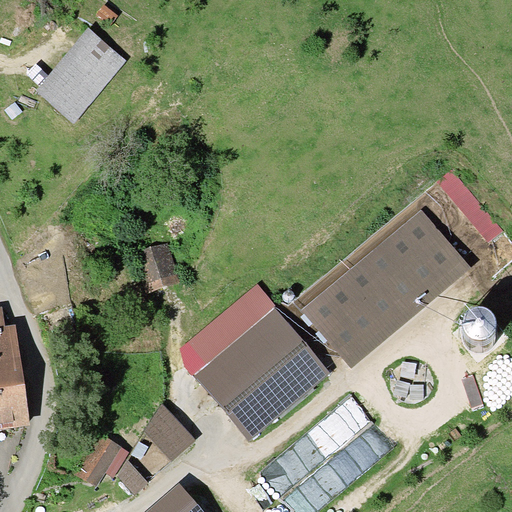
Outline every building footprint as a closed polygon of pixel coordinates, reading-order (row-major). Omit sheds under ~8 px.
[(90,28),(35,93),(72,124),(127,60),(90,28)] [(504,230),(453,168),(437,181),(489,243),(504,230)] [(302,310),(351,368),(472,267),(422,209),(302,310)] [(131,255),(145,294),(181,282),(167,243),(131,255)] [(185,370),(193,376),(275,307),(278,306),(259,284),(180,350),(185,370)] [(0,430),(31,426),(16,324),(5,326),(3,307),(0,307),(0,430)] [(193,376),(249,442),(330,373),(275,307),(193,376)] [(162,404),(144,432),(171,461),(197,440),(162,404)] [(98,433),(74,474),(96,487),(105,473),(114,478),(130,452),(98,433)] [(127,459),(116,475),(135,495),(149,483),(127,459)] [(205,511),(180,482),(145,511),(205,511)]
